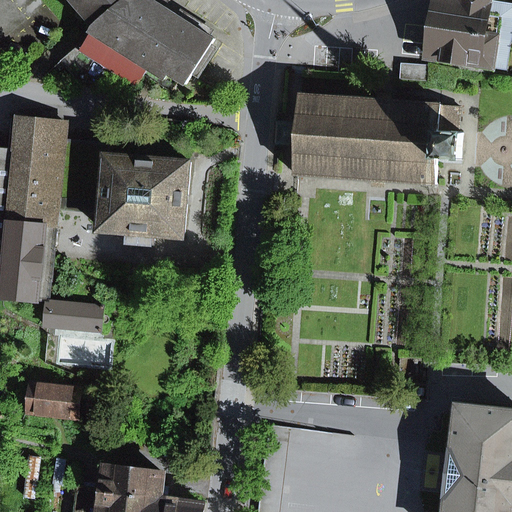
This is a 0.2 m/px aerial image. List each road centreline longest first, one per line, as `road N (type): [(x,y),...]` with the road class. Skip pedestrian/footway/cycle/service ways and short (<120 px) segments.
road 1 (residential): [(260,123),(218,511)]
road 2 (residential): [(260,123),(0,84)]
road 3 (residential): [(279,0),(260,123)]
